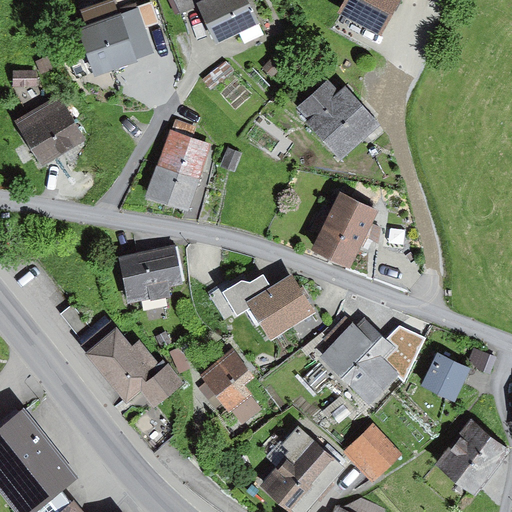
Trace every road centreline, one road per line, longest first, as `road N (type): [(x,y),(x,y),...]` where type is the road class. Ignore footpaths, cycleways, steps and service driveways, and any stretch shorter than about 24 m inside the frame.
road 1 (residential): [(0,200),(262,247),(511,345)]
road 2 (primary): [(0,309),(172,511)]
